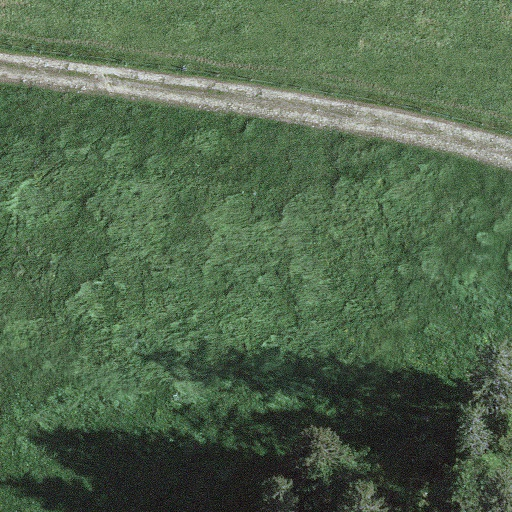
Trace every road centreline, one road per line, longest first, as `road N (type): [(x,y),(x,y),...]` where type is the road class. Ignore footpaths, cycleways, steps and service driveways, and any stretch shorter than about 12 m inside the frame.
road 1 (track): [(511,156),(415,125),(193,89)]
road 2 (unknown): [(193,89),(0,66)]
